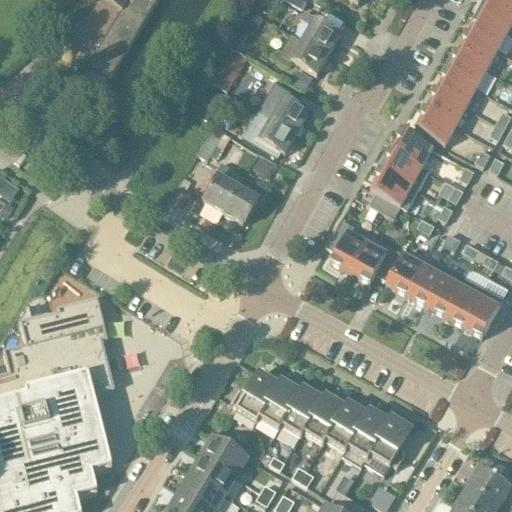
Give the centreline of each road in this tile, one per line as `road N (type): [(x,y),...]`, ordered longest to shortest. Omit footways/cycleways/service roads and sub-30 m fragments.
road 1 (residential): [(255,286),(409,0)]
road 2 (residential): [(255,286),(111,202),(0,120)]
road 3 (residential): [(255,286),(124,511)]
road 4 (residential): [(469,403),(255,286)]
road 5 (residential): [(469,403),(407,511)]
